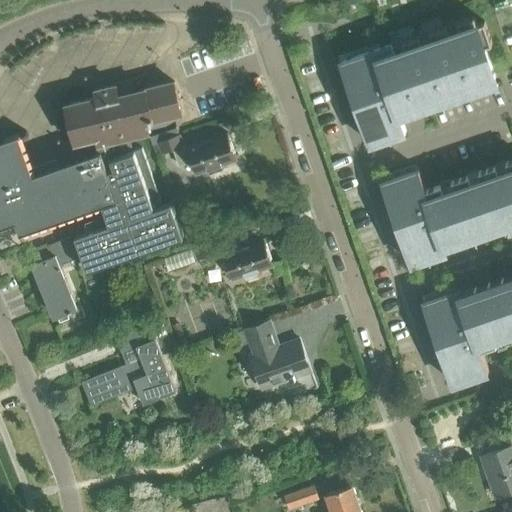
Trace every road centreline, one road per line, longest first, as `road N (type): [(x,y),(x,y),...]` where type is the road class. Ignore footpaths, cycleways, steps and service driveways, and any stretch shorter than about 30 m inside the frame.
road 1 (residential): [(432,511),(255,0)]
road 2 (residential): [(0,44),(113,5),(255,0)]
road 3 (residential): [(70,511),(3,327)]
road 4 (residential): [(511,114),(359,167)]
